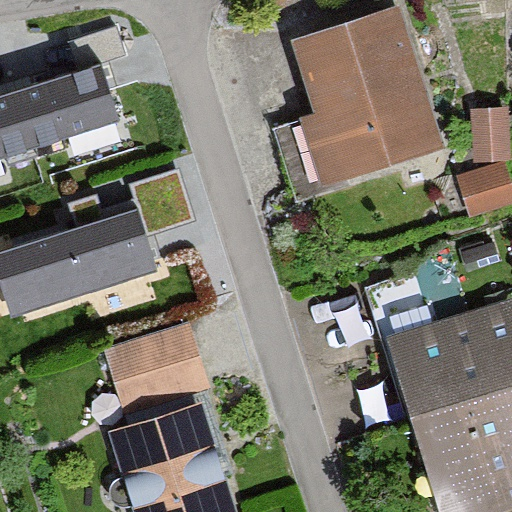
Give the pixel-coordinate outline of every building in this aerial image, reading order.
[(310,121),(295,126),(316,192),(438,154),(394,14),(287,48),(310,121)] [(34,126),(119,98),(101,41),(15,68),(34,126)] [(0,136),(34,126),(15,68),(0,72),(0,136)] [(503,113),(472,113),(472,164),(503,164),(503,113)] [(500,173),(453,189),(464,220),(511,203),(500,173)] [(0,236),(0,270),(10,301),(154,253),(134,193),(0,236)] [(511,511),(511,315),(509,306),(381,347),(434,511),(511,511)] [(118,428),(97,434),(121,511),(234,511),(176,326),(94,352),(118,428)]
